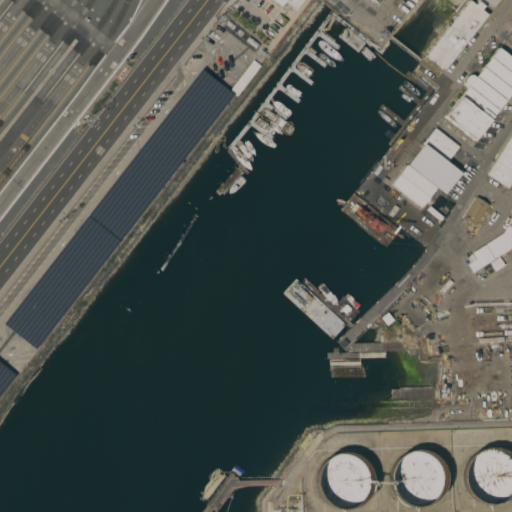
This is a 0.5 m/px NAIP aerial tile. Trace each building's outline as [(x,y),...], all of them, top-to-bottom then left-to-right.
[(300,0),(293,10),(282,1),(279,6),(271,0),(300,0)] [(481,10),(486,14),(443,69),(425,55),(468,0),(474,5),(477,0),(497,0),(492,7),(486,2),(481,10)] [(444,116),(467,87),(464,84),(463,82),(464,80),(467,76),(469,75),(472,74),(475,77),(498,48),(511,58),(511,93),(474,140),(444,116)] [(237,96),(230,91),(253,60),(260,66),(237,96)] [(118,239),(85,214),(198,69),(231,95),(118,239)] [(422,144),(434,128),(458,146),(446,162),(422,144)] [(511,133),(511,180),(508,187),(486,174),(511,133)] [(391,184),(406,164),(436,187),(421,207),(391,184)] [(447,188),(439,182),(447,171),(455,176),(447,188)] [(441,202),(431,196),(439,183),(449,190),(441,202)] [(475,196),(488,204),(474,225),(462,217),(475,196)] [(440,226),(435,222),(442,211),(448,216),(440,226)] [(1,324),(84,216),(117,241),(33,349),(1,324)] [(489,262),(472,272),(467,264),(468,264),(465,258),(470,255),(473,260),(475,259),(471,252),(503,233),(511,218),(511,258),(509,260),(504,252),(498,256),(504,264),(494,270),(489,262)] [(352,311),(356,306),(361,311),(357,316),(354,313),(352,311)] [(0,364),(14,375),(0,393),(0,364)] [(511,493),(506,500),(495,506),(482,506),(471,500),(463,491),(460,478),(463,466),(471,456),(482,451),(495,451),(506,456),(511,463),(511,493)] [(443,493),(435,502),(424,508),(411,508),(400,502),(392,493),(389,480),(392,469),(392,468),(400,458),(411,453),(424,453),(435,458),(443,468),(446,480),(443,493)] [(368,495),(360,504),(349,510),(336,510),(325,504),(317,495),(314,482),(317,470),(325,460),(336,455),(349,455),(360,460),(368,470),(371,482),(368,495)]
